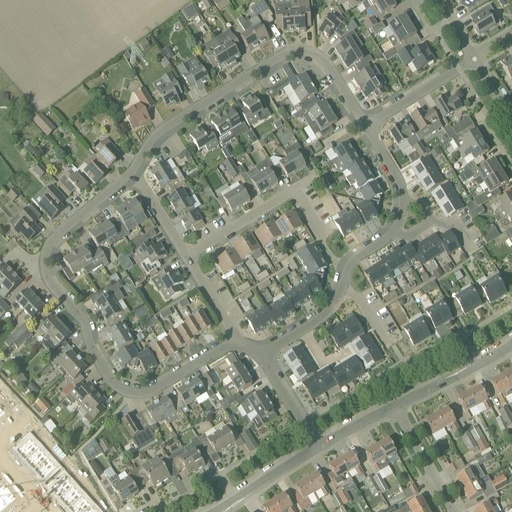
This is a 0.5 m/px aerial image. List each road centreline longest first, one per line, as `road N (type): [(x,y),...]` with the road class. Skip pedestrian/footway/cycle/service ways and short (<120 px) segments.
road 1 (residential): [(236,339),(152,390),(126,393),(108,380),(83,320),(51,285),(46,251),(133,169)]
road 2 (residential): [(365,126),(325,61),(290,49),(163,129),(133,169)]
road 3 (residential): [(345,274),(293,190),(185,255)]
road 4 (residential): [(345,274),(394,234),(403,201),(365,126)]
road 5 (residential): [(395,408),(511,343)]
road 6 (residential): [(365,126),(474,60)]
